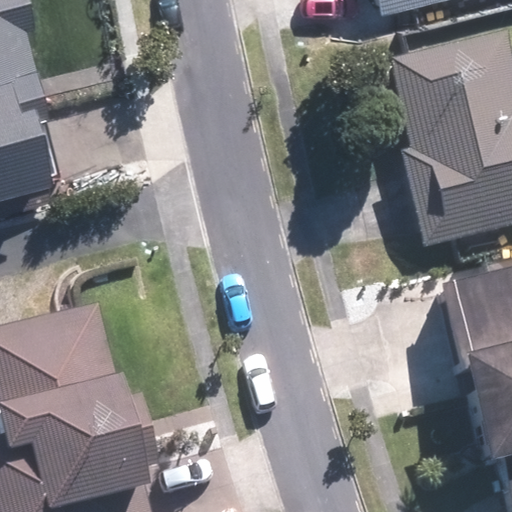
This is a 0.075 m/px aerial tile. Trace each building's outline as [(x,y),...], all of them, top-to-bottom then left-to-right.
[(16,0),(0,0),(0,193),(33,185),(15,122),(35,118),(15,32),(23,30),(16,0)] [(366,0),(370,16),(434,0),(366,0)] [(511,228),(511,107),(511,108),(493,38),(377,68),(399,154),(389,156),(414,254),(511,228)] [(511,511),(511,272),(426,294),(444,367),(441,367),(468,475),(488,470),(498,511),(511,511)] [(111,402),(87,310),(0,332),(0,511),(140,511),(131,474),(149,469),(130,397),(111,402)]
